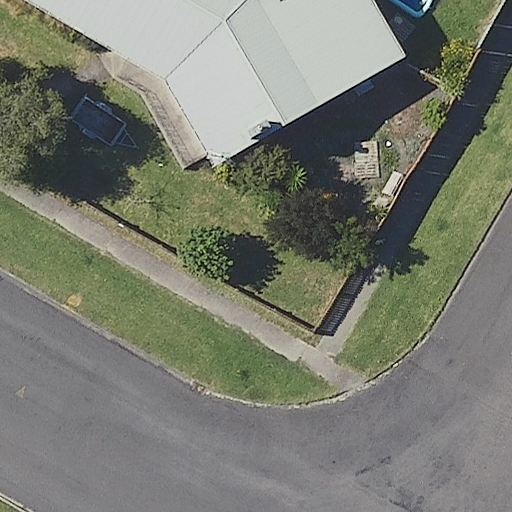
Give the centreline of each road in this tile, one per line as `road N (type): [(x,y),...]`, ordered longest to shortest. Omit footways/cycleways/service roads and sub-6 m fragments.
road 1 (residential): [(228,511),(0,382)]
road 2 (residential): [(511,379),(433,511)]
